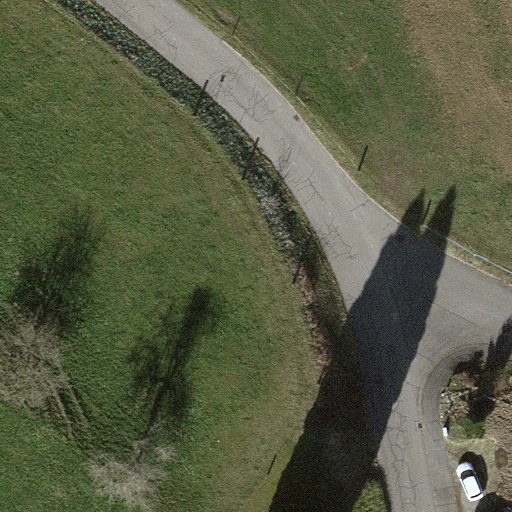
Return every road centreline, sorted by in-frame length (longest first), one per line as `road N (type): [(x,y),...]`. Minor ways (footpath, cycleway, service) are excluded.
road 1 (residential): [(398,290),(241,86),(139,0)]
road 2 (residential): [(422,511),(403,404),(398,290)]
